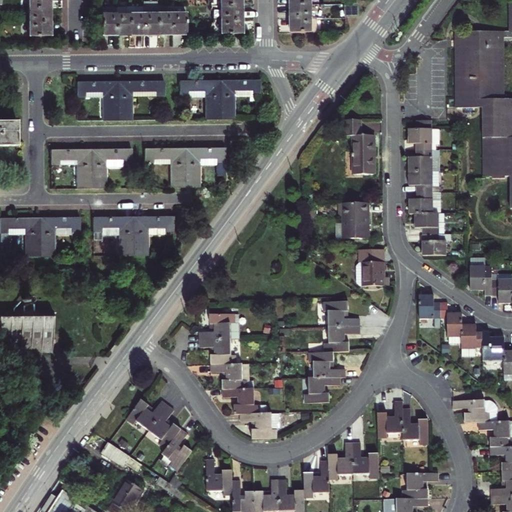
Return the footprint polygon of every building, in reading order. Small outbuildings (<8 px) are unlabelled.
[(26,0),(26,9),(48,9),(48,0),(26,0)] [(157,35),(157,7),(157,2),(142,2),(142,7),(142,35),(157,35)] [(291,4),(291,18),(313,18),(313,4),(291,4)] [(346,4),(346,15),(358,15),(358,4),(346,4)] [(240,6),(212,6),(212,20),(240,20),(240,6)] [(142,35),(142,7),(129,8),(129,35),(142,35)] [(171,34),(170,7),(157,7),(157,35),(171,34)] [(184,34),(184,20),(184,7),(170,7),(171,34),(184,34)] [(129,35),(129,8),(114,8),(114,15),(115,35),(129,35)] [(26,9),(27,23),(49,23),(48,9),(26,9)] [(114,15),(101,15),(101,35),(115,35),(114,15)] [(291,18),(291,33),(318,32),(318,18),(313,18),(291,18)] [(212,20),(213,34),(240,33),(240,20),(212,20)] [(49,23),(27,23),(27,37),(49,37),(49,23)] [(505,38),(505,32),(455,32),(455,108),(483,108),(483,178),(492,178),(492,179),(505,179),(505,177),(510,177),(511,209),(511,99),(505,99),(505,38)] [(218,96),(218,80),(179,81),(179,96),(187,95),(187,91),(203,91),(203,95),(204,119),(218,119),(218,114),(221,114),(221,105),(216,105),(216,96),(218,96)] [(218,119),(233,118),(233,95),(259,94),(259,80),(218,80),(218,96),(216,96),(216,105),(221,105),(221,114),(218,114),(218,119)] [(117,120),(132,120),(132,96),(132,92),(155,92),(155,96),(164,96),(164,81),(117,82),(117,98),(114,98),(114,107),(119,107),(119,115),(117,115),(117,120)] [(76,82),(76,97),(102,97),(102,120),(117,120),(117,115),(119,115),(119,107),(114,107),(114,98),(117,98),(117,82),(76,82)] [(363,119),(346,119),(346,135),(354,135),(355,173),(376,173),(376,134),(363,134),(363,119)] [(0,145),(15,145),(15,120),(0,120),(0,145)] [(417,121),(417,130),(432,130),(432,121),(417,121)] [(416,145),(416,151),(436,151),(436,146),(440,146),(439,130),(432,130),(417,130),(408,130),(408,145),(416,145)] [(409,158),(408,172),(439,172),(440,172),(440,151),(436,151),(416,151),(416,158),(409,158)] [(144,171),(152,170),(152,166),(170,166),(170,170),(170,194),(184,194),(184,188),(187,188),(187,180),(182,180),(182,171),(184,171),(184,155),(144,156),(144,171)] [(224,155),(184,155),(184,171),(182,171),(182,180),(187,180),(187,188),(184,188),(184,194),(201,194),(200,171),(216,171),(216,183),(225,183),(224,155)] [(91,172),(91,156),(51,157),(51,171),(59,171),(59,168),(76,167),(76,171),(76,195),(92,195),(92,189),(94,189),(93,181),(89,181),(89,172),(91,172)] [(131,156),(91,156),(91,172),(89,172),(89,181),(93,181),(94,189),(92,189),(92,195),(107,195),(107,174),(122,173),(122,171),(132,171),(131,156)] [(439,193),(439,172),(408,172),(409,187),(417,186),(417,193),(439,193)] [(441,193),(439,193),(417,193),(417,200),(409,200),(409,215),(415,215),(422,215),(422,214),(441,214),(441,193)] [(343,204),(344,226),(370,226),(370,204),(343,204)] [(423,229),(423,235),(445,235),(445,214),(441,214),(422,214),(422,215),(415,215),(415,229),(423,229)] [(173,218),(133,219),(133,234),(131,234),(131,242),(136,242),(136,251),(133,251),(134,256),(148,256),(148,241),(165,240),(165,238),(174,238),(173,218)] [(81,219),(40,220),(40,236),(38,236),(38,244),(43,243),(43,253),(40,253),(40,257),(56,257),(56,229),(72,229),(72,234),(81,234),(81,219)] [(93,219),(93,233),(102,233),(102,229),(119,229),(119,256),(134,256),(133,251),(136,251),(136,242),(131,242),(131,234),(133,234),(133,219),(93,219)] [(40,220),(0,220),(0,234),(8,235),(8,230),(26,230),(26,257),(40,257),(40,253),(43,253),(43,243),(38,244),(38,236),(40,236),(40,220)] [(370,226),(344,226),(344,239),(370,239),(370,226)] [(445,235),(423,235),(423,257),(447,256),(447,242),(451,241),(451,235),(445,235)] [(384,274),(384,250),(360,250),(360,259),(363,259),(363,283),(389,283),(389,274),(384,274)] [(485,259),(471,259),(471,292),(485,292),(484,297),(492,297),(492,275),(492,271),(492,267),(486,267),(485,259)] [(511,304),(511,275),(492,275),(492,297),(499,297),(499,305),(511,304)] [(437,298),(422,298),(422,322),(442,322),(442,305),(437,305),(437,298)] [(326,309),(326,326),(357,325),(357,315),(346,316),(342,316),(341,308),(346,308),(346,299),(321,299),(321,309),(326,309)] [(442,305),(442,322),(450,322),(450,339),(464,339),(463,326),(463,315),(449,315),(449,305),(442,305)] [(0,353),(53,353),(53,306),(0,306),(0,353)] [(200,340),(231,338),(231,322),(235,322),(235,314),(210,315),(210,323),(215,323),(215,331),(200,331),(200,340)] [(322,341),(322,351),(332,351),(347,350),(347,341),(342,341),(342,333),(358,332),(357,325),(326,326),(326,341),(322,341)] [(483,350),(483,333),(478,333),(478,326),(463,326),(464,339),(465,351),(483,350)] [(490,339),(490,333),(483,333),(483,350),(490,350),(490,363),(504,363),(504,351),(504,349),(504,338),(490,339)] [(212,364),(237,363),(237,355),(232,355),(231,338),(200,340),(201,348),(216,348),(216,356),(212,356),(212,364)] [(328,359),(332,359),(332,351),(322,351),(307,352),(308,360),(312,360),(313,376),(337,375),(344,375),(343,367),(333,367),(328,367),(328,359)] [(212,373),(222,373),(228,373),(228,381),(223,381),(223,389),(249,388),(249,380),(244,380),(243,363),(237,363),(212,364),(212,373)] [(313,376),(306,377),(306,392),(302,392),(303,402),(328,401),(327,391),(323,391),(322,383),(338,383),(337,375),(313,376)] [(249,388),(223,389),(223,398),(239,397),(239,405),(235,405),(235,413),(242,413),(260,412),(260,405),(255,405),(254,388),(249,388)] [(490,391),(452,393),(452,396),(454,396),(454,402),(469,401),(469,406),(464,406),(464,415),(478,414),(497,414),(497,395),(495,393),(493,392),(490,391)] [(140,398),(125,418),(132,423),(134,419),(148,430),(167,404),(160,399),(151,412),(144,407),(147,403),(140,398)] [(377,426),(377,435),(387,435),(387,430),(403,430),(402,406),(402,398),(395,399),(395,414),(386,415),(386,410),(376,410),(377,426)] [(174,409),(167,404),(148,430),(161,439),(159,443),(165,448),(180,428),(174,423),(171,427),(165,423),(174,409)] [(403,430),(403,437),(421,437),(421,441),(429,441),(428,416),(421,416),(421,421),(412,421),(412,406),(402,406),(403,430)] [(275,429),(274,412),(260,412),(242,413),(242,422),(258,421),(258,429),(254,429),(254,438),(276,437),(280,435),(279,429),(275,429)] [(511,427),(510,427),(509,413),(497,414),(478,414),(479,421),(494,420),(494,429),(490,429),(490,438),(511,436),(511,427)] [(180,428),(165,448),(161,452),(173,461),(170,464),(176,469),(192,449),(186,444),(183,448),(178,445),(187,433),(180,428)] [(501,453),(501,462),(511,461),(511,436),(490,438),(490,445),(501,445),(506,445),(506,453),(501,453)] [(378,472),(378,451),(368,452),(368,456),(360,456),(359,440),(352,441),(353,473),(368,473),(369,477),(378,477),(378,472)] [(337,453),(328,453),(328,460),(328,478),(338,477),(338,473),(353,473),(352,441),(345,441),(345,457),(337,457),(337,453)] [(126,457),(105,443),(99,453),(120,467),(126,457)] [(302,489),(302,496),(312,496),(312,491),(328,491),(328,478),(328,460),(319,460),(320,475),(311,475),(311,471),(302,471),(302,489)] [(511,461),(501,462),(502,472),(502,479),(492,480),(492,488),(511,487),(511,461)] [(231,479),(231,468),(222,469),(222,484),(214,484),(214,480),(206,480),(206,505),(215,504),(215,500),(232,499),(231,479)] [(403,496),(428,495),(427,479),(438,478),(438,469),(430,469),(407,470),(407,487),(403,488),(403,496)] [(128,478),(106,510),(109,511),(129,511),(144,489),(128,478)] [(239,479),(231,479),(232,499),(232,511),(245,511),(253,511),(253,490),(245,490),(244,494),(240,494),(239,479)] [(261,490),(253,490),(253,511),(261,511),(262,511),(278,510),(277,479),(269,479),(269,494),(261,494),(261,490)] [(287,494),(287,489),(287,479),(277,479),(278,510),(295,510),(294,511),(302,511),(302,496),(302,489),(294,489),(294,494),(287,494)] [(511,511),(511,487),(492,488),(492,496),(509,496),(509,504),(504,504),(504,511),(511,511)] [(329,497),(329,491),(313,492),(314,500),(324,500),(323,497),(329,497)] [(93,511),(63,492),(50,511),(93,511)] [(403,496),(385,496),(385,511),(390,511),(393,511),(417,511),(418,503),(429,503),(428,495),(403,496)]
